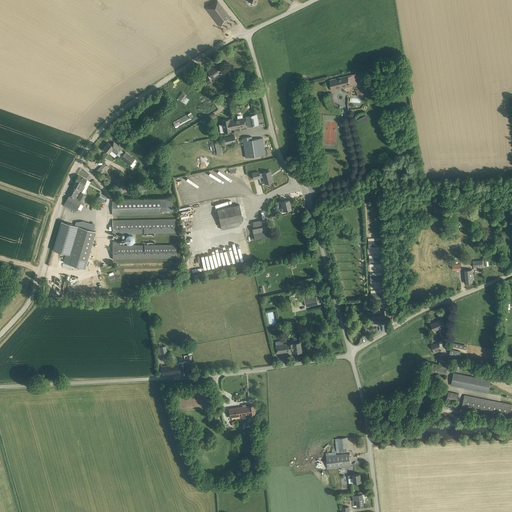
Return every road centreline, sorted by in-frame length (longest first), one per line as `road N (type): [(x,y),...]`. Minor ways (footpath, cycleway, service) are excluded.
road 1 (unclassified): [(0,339),(31,303),(58,209),(98,139),(247,32)]
road 2 (unclassified): [(0,386),(206,374),(348,355)]
road 3 (unclassified): [(348,355),(305,190),(275,138),(247,32)]
road 4 (unclassified): [(348,355),(426,308),(511,273)]
road 5 (unclassified): [(377,511),(348,355)]
